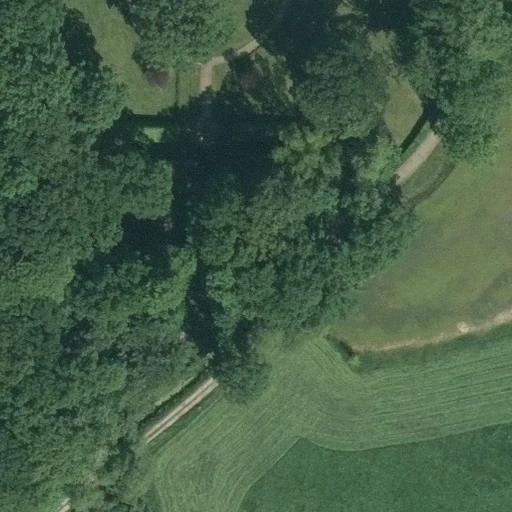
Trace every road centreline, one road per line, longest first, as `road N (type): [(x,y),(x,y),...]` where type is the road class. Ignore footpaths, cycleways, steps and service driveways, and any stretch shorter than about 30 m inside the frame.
road 1 (track): [(55,511),(224,371),(341,225)]
road 2 (track): [(341,225),(428,144),(511,1)]
